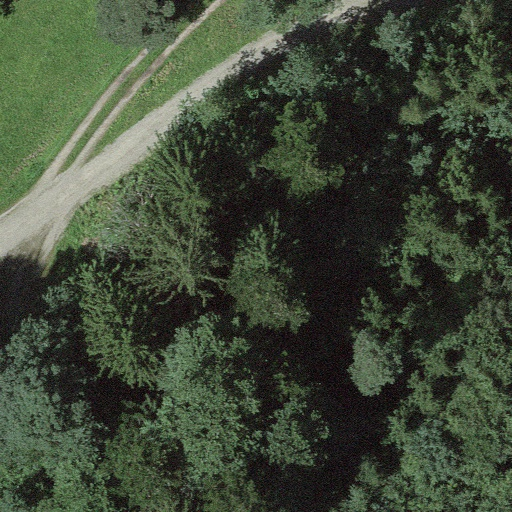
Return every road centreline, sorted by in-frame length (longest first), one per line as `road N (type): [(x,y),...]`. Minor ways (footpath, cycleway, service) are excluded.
road 1 (track): [(383,0),(29,219)]
road 2 (track): [(29,219),(218,0)]
